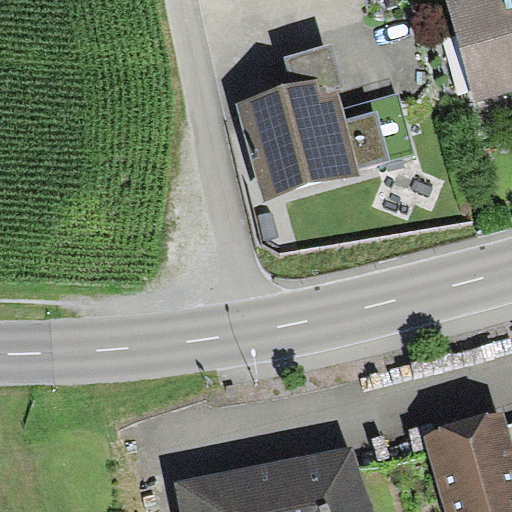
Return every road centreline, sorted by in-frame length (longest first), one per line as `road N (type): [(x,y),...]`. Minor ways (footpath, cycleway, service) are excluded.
road 1 (tertiary): [(511,268),(337,313),(181,341),(0,351)]
road 2 (track): [(177,0),(249,329)]
